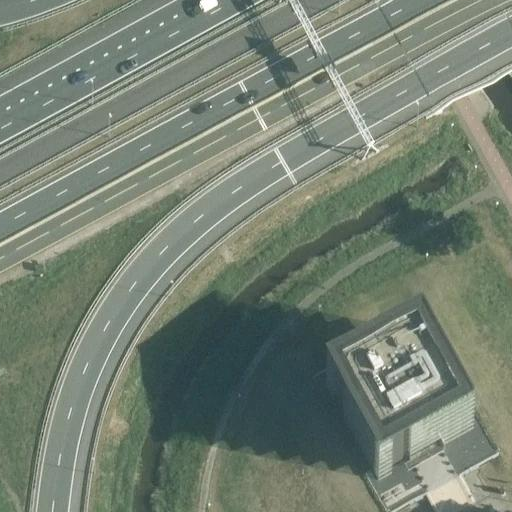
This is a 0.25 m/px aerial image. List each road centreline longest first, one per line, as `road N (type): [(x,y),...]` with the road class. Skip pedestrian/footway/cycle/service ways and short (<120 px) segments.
road 1 (motorway): [(51,511),(77,388),(104,328),(160,254),(269,168),(511,31)]
road 2 (motorway): [(0,227),(417,0)]
road 3 (motorway): [(0,175),(318,0)]
road 4 (motorway): [(233,0),(0,127)]
